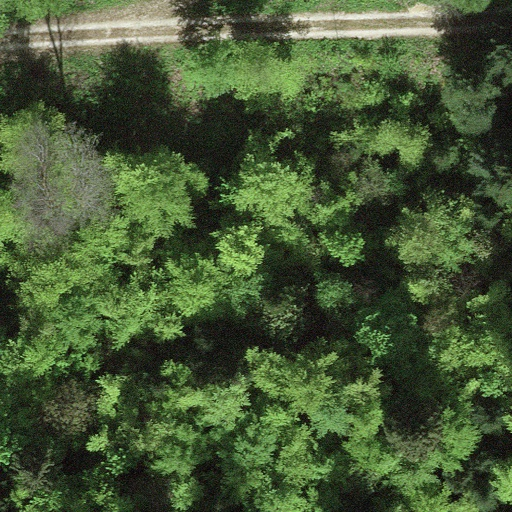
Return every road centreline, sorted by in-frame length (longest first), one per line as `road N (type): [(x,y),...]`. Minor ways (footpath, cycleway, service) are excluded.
road 1 (track): [(134,21),(511,13)]
road 2 (track): [(134,21),(0,31)]
